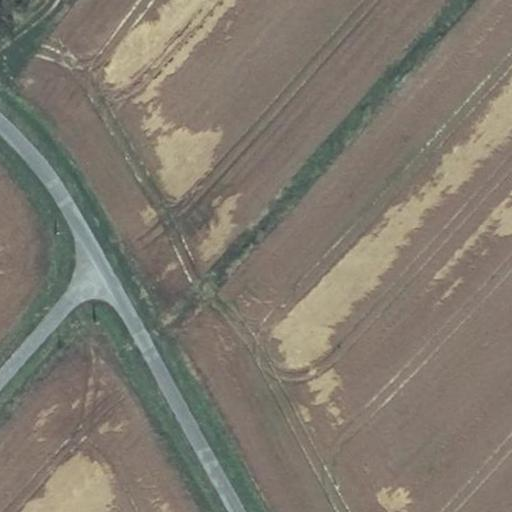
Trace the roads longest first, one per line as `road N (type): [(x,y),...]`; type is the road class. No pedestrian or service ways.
road 1 (unclassified): [(238,511),(100,262)]
road 2 (unclassified): [(100,262),(49,174),(0,122)]
road 3 (unclassified): [(0,379),(100,262)]
